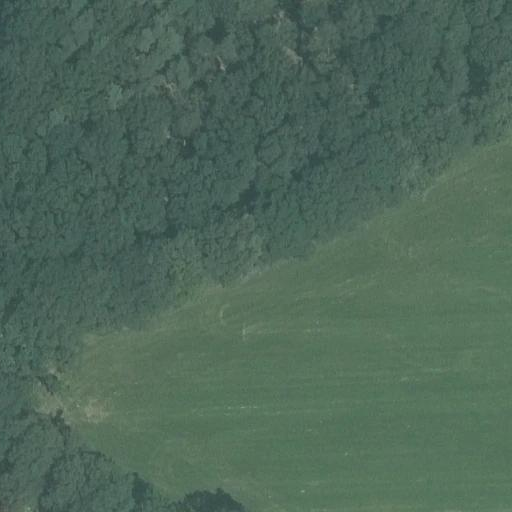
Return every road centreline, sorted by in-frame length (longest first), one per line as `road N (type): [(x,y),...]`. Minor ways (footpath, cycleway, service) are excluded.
road 1 (unclassified): [(0,369),(73,313),(195,272),(331,208),(511,102)]
road 2 (unclassified): [(0,258),(29,0)]
